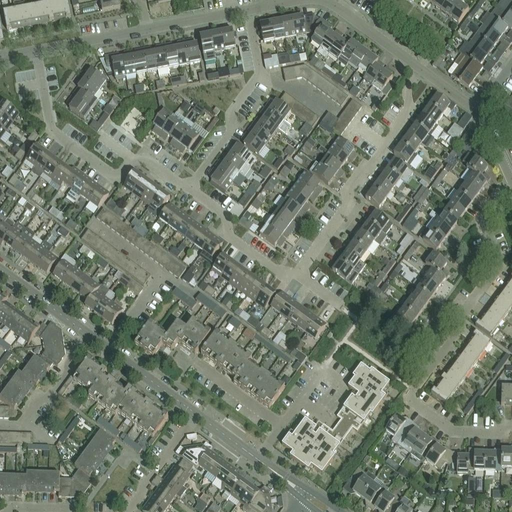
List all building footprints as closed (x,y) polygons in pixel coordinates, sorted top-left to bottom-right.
[(71,18),(67,0),(56,2),(60,20),(71,18)] [(120,9),(117,0),(107,0),(99,2),(102,12),(120,9)] [(440,11),(448,0),(435,0),(432,5),(440,11)] [(449,18),(459,4),(453,0),(448,0),(440,11),(449,18)] [(511,2),(509,0),(506,0),(500,8),(500,9),(511,17),(511,2)] [(60,20),(56,2),(46,4),(49,22),(60,20)] [(49,22),(46,4),(35,6),(38,25),(49,22)] [(458,24),(468,10),(459,4),(449,18),(458,24)] [(38,25),(35,6),(24,8),(28,27),(38,25)] [(511,17),(500,9),(500,8),(497,6),(490,16),(507,29),(511,31),(511,29),(511,17)] [(28,27),(24,8),(13,10),(17,29),(28,27)] [(17,29),(13,10),(3,12),(6,31),(17,29)] [(511,41),(503,35),(507,29),(490,16),(487,13),(479,23),(482,26),(483,26),(500,39),(504,41),(510,46),(511,42),(511,41)] [(303,17),(292,19),(295,37),(309,35),(311,29),(314,16),(314,15),(303,17)] [(319,20),(314,16),(311,29),(312,30),(319,20)] [(472,18),(469,16),(462,25),(465,28),(472,18)] [(295,37),(292,19),(281,21),(285,39),(295,37)] [(311,42),(320,49),(331,34),(329,32),(332,28),(320,19),(319,20),(312,30),(317,33),(311,42)] [(285,39),(281,21),(270,23),(274,41),(285,39)] [(274,41),(270,23),(259,25),(263,44),(274,41)] [(482,26),(476,35),(493,48),(498,42),(500,39),(483,26),(482,26)] [(232,31),(221,33),(224,51),(235,49),(232,31)] [(333,35),(331,34),(320,49),(316,53),(325,60),(328,55),(339,40),(340,40),(343,36),(336,31),(333,35)] [(224,51),(221,33),(210,35),(214,53),(224,51)] [(214,53),(210,35),(199,37),(204,63),(215,61),(214,53)] [(489,55),(493,48),(476,35),(469,45),(486,58),(489,60),(496,65),(498,62),(489,55)] [(337,61),(351,42),(345,37),(342,42),(340,40),(339,40),(328,55),(337,61)] [(200,63),(197,45),(194,45),(193,40),(185,42),(189,65),(200,63)] [(189,65),(185,42),(177,43),(178,48),(175,49),(179,67),(189,65)] [(346,68),(349,64),(360,49),(351,42),(337,61),(346,68)] [(465,43),(458,53),(461,55),(465,57),(479,68),(479,67),(484,61),(486,58),(469,45),(465,43)] [(179,67),(175,49),(172,49),(171,44),(163,46),(168,69),(179,67)] [(169,75),(168,69),(163,46),(155,47),(156,53),(154,53),(157,71),(158,77),(169,75)] [(157,71),(154,53),(151,54),(150,48),(142,50),(147,73),(157,71)] [(358,70),(369,55),(360,49),(349,64),(358,70)] [(147,73),(142,50),(134,52),(135,57),(133,57),(136,75),(147,73)] [(133,57),(132,52),(123,54),(124,59),(122,59),(125,77),(136,75),(133,57)] [(104,59),(99,60),(104,70),(106,74),(113,72),(115,80),(125,77),(122,59),(119,60),(118,55),(104,57),(104,59)] [(300,63),(299,55),(288,57),(289,65),(300,63)] [(366,76),(377,62),(369,55),(358,70),(366,76)] [(461,55),(454,64),(457,67),(475,80),(482,70),(479,67),(479,68),(465,57),(461,55)] [(271,60),(263,62),(265,70),(269,69),(279,67),(277,59),(277,56),(271,57),(271,60)] [(289,65),(288,57),(277,59),(279,67),(289,65)] [(317,70),(322,64),(313,57),(308,64),(317,70)] [(444,61),(439,57),(432,67),(437,70),(444,61)] [(489,60),(487,64),(493,68),(496,65),(489,60)] [(384,66),(377,62),(366,76),(363,80),(372,87),(383,72),(381,71),(384,66)] [(478,82),(457,67),(454,64),(448,73),(451,75),(450,76),(468,89),(473,83),(482,90),(485,87),(478,82)] [(302,79),(305,66),(294,68),(295,74),(296,80),(302,79)] [(307,82),(314,73),(305,66),(302,79),(307,82)] [(295,74),(294,68),(282,71),(283,76),(295,74)] [(383,72),(372,87),(381,94),(386,97),(392,88),(387,85),(392,79),(389,77),(393,73),(386,68),(383,72)] [(228,69),(217,71),(219,79),(229,77),(228,69)] [(91,71),(84,80),(99,91),(106,82),(91,71)] [(219,79),(217,71),(206,73),(208,81),(219,79)] [(312,86),(319,76),(314,73),(307,82),(312,86)] [(296,80),(295,74),(283,76),(284,82),(296,80)] [(316,90),(324,80),(319,76),(312,86),(316,90)] [(182,86),(181,78),(170,80),(172,88),(182,86)] [(481,79),(478,82),(485,87),(487,83),(481,79)] [(99,91),(84,80),(78,89),(93,100),(93,99),(99,91)] [(321,93),(328,83),(324,80),(316,90),(321,93)] [(326,97),(333,87),(328,83),(321,93),(326,97)] [(331,100),(338,90),(333,87),(326,97),(331,100)] [(93,100),(78,89),(73,95),(77,98),(76,100),(75,101),(90,111),(97,102),(93,99),(93,100)] [(336,104),(343,94),(338,90),(331,100),(336,104)] [(283,107),(290,97),(285,94),(278,104),(283,107)] [(348,98),(343,94),(336,104),(340,107),(348,98)] [(456,107),(443,98),(441,100),(436,96),(429,106),(442,116),(447,110),(451,113),(456,107)] [(75,101),(76,100),(71,97),(66,104),(71,107),(69,109),(84,120),(90,111),(75,101)] [(111,100),(118,105),(120,102),(114,97),(111,100)] [(287,111),(294,101),(290,97),(283,107),(287,111)] [(291,113),(287,111),(283,107),(278,104),(276,102),(274,104),(270,101),(265,108),(284,122),(291,113)] [(292,114),(299,105),(294,101),(287,111),(291,113),(292,114)] [(352,101),(348,106),(358,113),(362,108),(352,101)] [(184,103),(180,108),(186,112),(190,107),(184,103)] [(3,104),(0,108),(0,114),(11,123),(17,114),(3,104)] [(374,112),(379,106),(376,104),(371,110),(374,112)] [(297,118),(304,108),(299,105),(292,114),(297,118)] [(354,118),(358,113),(348,106),(345,111),(354,118)] [(442,116),(429,106),(422,116),(435,126),(442,116)] [(199,107),(195,113),(200,116),(204,111),(199,107)] [(284,122),(265,108),(260,114),(264,118),(263,120),(278,131),(284,122)] [(302,121),(309,112),(304,108),(297,118),(302,121)] [(105,122),(111,114),(105,109),(103,112),(104,113),(100,119),(105,122)] [(159,137),(173,117),(164,111),(153,126),(155,128),(152,132),(159,137)] [(354,118),(345,111),(341,115),(351,122),(354,118)] [(307,125),(314,115),(309,112),(302,121),(307,125)] [(328,113),(324,118),(334,125),(338,121),(328,113)] [(11,123),(0,114),(0,128),(4,132),(11,123)] [(312,129),(319,119),(314,115),(307,125),(312,129)] [(351,122),(341,115),(338,120),(347,127),(351,122)] [(435,126),(422,116),(415,125),(428,136),(430,137),(438,128),(435,126)] [(472,119),(468,116),(463,123),(467,125),(472,119)] [(170,139),(181,124),(173,117),(159,137),(165,141),(168,137),(170,139)] [(334,125),(324,118),(321,123),(327,128),(331,130),(334,125)] [(97,134),(99,131),(105,122),(100,119),(97,124),(93,121),(89,128),(97,134)] [(210,125),(213,127),(218,121),(215,119),(210,125)] [(278,131),(263,120),(261,122),(257,119),(252,125),(271,139),(278,131)] [(338,120),(338,121),(334,125),(344,132),(347,127),(338,120)] [(176,149),(190,130),(181,124),(170,139),(172,140),(169,145),(176,149)] [(190,130),(176,149),(182,154),(186,150),(193,155),(204,140),(208,135),(194,125),(190,130)] [(271,139),(252,125),(247,132),(252,135),(250,137),(246,134),(265,148),(271,139)] [(344,132),(334,125),(331,130),(340,137),(344,132)] [(428,136),(415,125),(408,135),(421,145),(428,136)] [(455,141),(462,131),(454,125),(447,135),(452,138),(455,141)] [(466,143),(473,134),(468,130),(461,140),(466,143)] [(246,134),(241,141),(245,144),(243,146),(258,157),(265,148),(246,134)] [(300,134),(296,140),(300,144),(305,138),(300,134)] [(471,147),(478,137),(473,134),(466,143),(471,147)] [(421,145),(408,135),(400,145),(414,155),(421,145)] [(450,147),(455,141),(452,138),(447,145),(450,147)] [(332,149),(347,160),(351,163),(356,156),(352,153),(354,151),(339,140),(332,149)] [(417,157),(414,155),(400,145),(393,155),(409,167),(417,157)] [(256,160),(237,146),(230,155),(249,169),(256,160)] [(26,161),(23,165),(31,171),(34,167),(45,153),(36,147),(26,161)] [(341,169),(347,160),(332,149),(329,153),(321,148),(318,152),(326,158),(341,169)] [(43,174),(54,160),(45,153),(34,167),(43,174)] [(444,163),(449,157),(445,154),(441,160),(444,163)] [(250,170),(249,169),(230,155),(224,164),(239,175),(243,178),(250,170)] [(466,169),(472,174),(473,174),(486,184),(490,179),(485,175),(483,178),(481,177),(487,169),(468,155),(462,163),(468,167),(466,169)] [(458,163),(453,159),(449,157),(444,163),(448,165),(445,168),(451,173),(458,163)] [(339,171),(341,169),(326,158),(319,166),(334,177),(339,180),(343,174),(339,171)] [(283,162),(280,159),(273,168),(277,171),(279,168),(283,162)] [(52,181),(62,167),(54,160),(43,174),(40,179),(49,185),(52,181)] [(394,160),(386,170),(400,180),(405,184),(412,174),(407,170),(394,160)] [(239,175),(224,164),(219,161),(215,167),(219,170),(217,172),(217,173),(232,184),(239,175)] [(328,186),(334,177),(319,166),(315,163),(309,172),(328,186)] [(437,172),(442,166),(438,163),(433,170),(437,172)] [(71,173),(70,172),(62,167),(52,181),(61,187),(63,184),(71,173)] [(271,172),(265,167),(258,176),(265,181),(271,172)] [(430,182),(432,179),(437,172),(433,170),(431,168),(423,178),(430,182)] [(217,173),(217,172),(213,169),(208,176),(213,179),(211,182),(226,193),(232,184),(217,173)] [(71,190),(81,176),(72,170),(70,172),(71,173),(63,184),(71,190)] [(400,180),(386,170),(379,180),(393,190),(400,180)] [(446,174),(443,172),(438,178),(442,181),(446,174)] [(132,193),(143,179),(134,173),(124,187),(132,193)] [(318,188),(319,185),(305,174),(298,183),(317,197),(322,191),(318,188)] [(479,193),(486,184),(473,174),(472,174),(465,183),(479,193)] [(75,204),(80,197),(90,183),(91,181),(86,177),(85,179),(81,176),(71,190),(66,197),(75,204)] [(279,182),(272,178),(266,186),(272,191),(279,182)] [(439,184),(442,181),(438,178),(431,188),(434,191),(439,184)] [(17,191),(21,186),(12,179),(8,184),(17,191)] [(141,200),(152,186),(143,179),(132,193),(141,200)] [(393,190),(379,180),(372,190),(386,200),(393,190)] [(89,203),(99,189),(90,183),(80,197),(89,203)] [(312,204),(317,197),(298,183),(292,192),(306,203),(308,201),(312,204)] [(472,203),(479,193),(465,183),(458,193),(472,203)] [(258,189),(252,185),(246,194),(252,198),(258,189)] [(150,206),(160,192),(152,186),(141,200),(150,206)] [(422,197),(426,190),(423,187),(418,194),(422,197)] [(98,210),(108,196),(99,189),(89,203),(98,210)] [(386,200),(372,190),(365,200),(378,210),(386,200)] [(430,193),(428,191),(426,190),(422,197),(425,199),(430,193)] [(35,204),(39,198),(30,192),(26,198),(35,204)] [(169,199),(160,192),(150,206),(159,213),(169,199)] [(305,205),(306,203),(292,192),(285,201),(304,215),(309,208),(305,205)] [(464,213),(472,203),(458,193),(451,203),(464,213)] [(244,209),(252,198),(246,194),(238,205),(244,209)] [(417,203),(422,197),(418,194),(413,200),(417,203)] [(259,195),(255,200),(253,204),(259,208),(266,200),(259,195)] [(421,206),(425,199),(422,197),(417,203),(421,206)] [(299,221),(304,215),(285,201),(279,209),(294,220),(295,218),(299,221)] [(457,223),(464,213),(451,203),(444,213),(457,223)] [(406,215),(411,208),(407,205),(402,212),(406,215)] [(168,226),(178,213),(169,206),(159,220),(168,226)] [(292,222),(294,220),(279,209),(272,218),(291,232),(296,226),(292,222)] [(101,223),(108,213),(103,210),(96,219),(101,223)] [(418,213),(414,210),(409,217),(413,220),(418,213)] [(61,223),(65,217),(60,214),(56,211),(52,217),(61,223)] [(248,230),(252,225),(247,221),(251,216),(246,212),(238,223),(248,230)] [(399,225),(406,215),(402,212),(398,218),(396,217),(393,221),(399,225)] [(432,212),(429,216),(432,219),(437,222),(450,232),(457,223),(444,213),(440,218),(432,212)] [(105,226),(113,217),(108,213),(101,223),(105,226)] [(176,233),(187,219),(178,213),(168,226),(176,233)] [(375,213),(368,223),(385,236),(393,226),(375,213)] [(110,230),(117,220),(113,217),(105,226),(110,230)] [(408,226),(413,220),(409,217),(404,224),(408,226)] [(287,239),(291,232),(272,218),(266,227),(285,241),(281,237),(282,236),(287,239)] [(185,239),(195,225),(187,219),(176,233),(185,239)] [(432,219),(425,228),(430,232),(443,242),(450,232),(437,222),(432,219)] [(2,225),(0,228),(0,245),(1,246),(3,243),(15,227),(6,220),(6,221),(2,225)] [(115,233),(122,224),(117,220),(110,230),(115,233)] [(387,237),(385,236),(368,223),(360,233),(374,243),(380,247),(387,237)] [(15,227),(3,243),(11,250),(22,236),(25,231),(16,224),(15,227)] [(120,237),(127,227),(122,224),(115,233),(120,237)] [(194,246),(204,232),(195,225),(185,239),(194,246)] [(125,241),(132,231),(127,227),(120,237),(125,241)] [(134,228),(132,231),(137,234),(142,238),(147,232),(140,227),(138,230),(134,228)] [(280,247),(285,241),(266,227),(259,236),(274,247),(276,244),(280,247)] [(85,244),(92,234),(88,231),(81,240),(85,244)] [(130,244),(137,234),(132,231),(125,241),(130,244)] [(203,252),(213,238),(204,232),(194,246),(203,252)] [(436,252),(443,242),(430,232),(422,242),(436,252)] [(374,243),(360,233),(353,242),(367,252),(374,243)] [(90,247),(97,238),(92,234),(85,244),(90,247)] [(135,248),(142,238),(137,234),(130,244),(135,248)] [(20,256),(30,242),(22,236),(11,250),(20,256)] [(407,236),(399,246),(401,248),(405,250),(409,244),(412,240),(407,236)] [(95,251),(102,241),(97,238),(90,247),(95,251)] [(139,251),(146,242),(142,238),(135,248),(139,251)] [(214,255),(222,245),(213,238),(203,252),(200,257),(211,265),(217,257),(214,255)] [(100,254),(107,245),(102,241),(95,251),(100,254)] [(29,262),(39,248),(30,242),(20,256),(29,262)] [(144,255),(151,245),(146,242),(139,251),(144,255)] [(367,252),(353,242),(346,252),(360,262),(367,252)] [(105,258),(112,248),(107,245),(100,254),(105,258)] [(149,258),(156,249),(151,245),(144,255),(149,258)] [(38,269),(48,255),(39,248),(29,262),(38,269)] [(110,262),(117,252),(112,248),(105,258),(110,262)] [(400,257),(405,250),(401,248),(396,254),(400,257)] [(154,262),(161,252),(156,249),(149,258),(154,262)] [(114,265),(121,255),(117,252),(110,262),(114,265)] [(159,265),(166,256),(161,252),(154,262),(159,265)] [(360,262),(346,252),(339,262),(358,276),(365,266),(360,262)] [(407,262),(412,255),(408,253),(403,259),(407,262)] [(57,261),(48,255),(38,269),(46,275),(57,261)] [(119,269),(126,259),(121,255),(114,265),(119,269)] [(440,273),(446,265),(433,255),(425,265),(431,270),(445,280),(449,275),(444,272),(442,274),(440,273)] [(62,283),(72,269),(76,264),(64,256),(52,273),(54,275),(53,276),(62,283)] [(164,269),(171,259),(166,256),(159,265),(164,269)] [(221,277),(231,263),(222,256),(212,270),(221,277)] [(383,258),(380,262),(386,267),(389,263),(383,258)] [(124,272),(131,262),(126,259),(119,269),(124,272)] [(169,273),(176,263),(171,259),(164,269),(169,273)] [(390,270),(395,263),(391,260),(387,267),(390,270)] [(416,278),(423,272),(412,261),(405,268),(416,278)] [(129,276),(136,266),(131,262),(124,272),(129,276)] [(358,276),(339,262),(332,272),(351,286),(358,276)] [(173,276),(180,266),(176,263),(169,273),(173,276)] [(230,283),(240,269),(231,263),(221,277),(216,283),(220,286),(225,280),(230,283)] [(134,279),(141,270),(136,266),(129,276),(134,279)] [(185,270),(180,266),(173,276),(178,280),(185,270)] [(402,268),(398,266),(394,272),(397,275),(402,268)] [(386,276),(390,270),(387,267),(382,273),(386,276)] [(71,289),(81,275),(72,269),(62,283),(71,289)] [(238,290),(249,276),(240,269),(230,283),(238,290)] [(139,283),(146,273),(141,270),(134,279),(139,283)] [(438,290),(445,280),(431,270),(424,280),(438,290)] [(194,277),(192,275),(188,272),(182,280),(188,285),(194,277)] [(392,281),(397,275),(394,272),(389,279),(392,281)] [(143,286),(150,277),(146,273),(139,283),(143,286)] [(79,296),(90,282),(81,275),(71,289),(79,296)] [(128,285),(130,282),(121,275),(117,281),(121,283),(123,281),(128,285)] [(247,296),(257,282),(249,276),(238,290),(247,296)] [(376,289),(383,279),(379,277),(372,286),(374,287),(376,289)] [(431,299),(438,290),(424,280),(417,289),(431,299)] [(88,302),(98,288),(90,282),(79,296),(88,302)] [(130,282),(128,285),(126,288),(138,297),(142,291),(130,282)] [(256,303),(266,289),(257,282),(247,296),(256,303)] [(203,283),(199,288),(204,292),(208,287),(203,283)] [(511,286),(507,283),(501,292),(511,300),(511,286)] [(388,287),(384,285),(379,291),(381,293),(383,294),(388,287)] [(94,313),(109,293),(100,286),(98,288),(88,302),(85,306),(94,313)] [(370,300),(375,293),(378,290),(376,289),(374,287),(372,291),(371,291),(367,297),(370,300)] [(196,304),(176,289),(171,295),(192,310),(196,304)] [(275,295),(266,289),(256,303),(265,309),(275,295)] [(423,309),(431,299),(417,289),(410,299),(423,309)] [(381,293),(379,291),(378,290),(375,293),(370,300),(374,303),(381,293)] [(511,307),(511,300),(501,292),(494,300),(509,311),(511,307)] [(103,320),(113,306),(109,303),(114,296),(109,293),(94,313),(103,320)] [(200,294),(195,300),(221,320),(226,313),(200,294)] [(279,315),(290,301),(281,294),(270,308),(279,315)] [(416,319),(423,309),(410,299),(403,309),(416,319)] [(509,311),(494,300),(488,309),(503,320),(509,311)] [(288,321),(298,307),(290,301),(279,315),(288,321)] [(0,323),(2,325),(13,309),(5,303),(0,309),(0,323)] [(122,312),(113,306),(103,320),(111,326),(122,312)] [(297,328),(307,314),(298,307),(288,321),(297,328)] [(10,331),(22,316),(13,309),(2,325),(10,331)] [(409,329),(416,319),(403,309),(396,319),(409,329)] [(503,320),(488,309),(481,318),(496,329),(503,320)] [(306,334),(316,320),(307,314),(297,328),(306,334)] [(19,338),(31,322),(22,316),(10,331),(19,338)] [(232,328),(237,321),(232,318),(228,324),(232,328)] [(496,329),(481,318),(475,327),(490,338),(496,329)] [(325,327),(316,320),(306,334),(315,341),(325,327)] [(186,349),(201,328),(192,321),(186,330),(177,342),(186,349)] [(237,331),(241,325),(237,321),(232,328),(237,331)] [(34,335),(39,328),(31,322),(19,338),(28,344),(35,336),(34,335)] [(143,351),(159,330),(150,323),(134,344),(143,351)] [(186,330),(177,323),(168,336),(168,337),(162,345),(171,351),(177,342),(186,330)] [(63,344),(61,332),(50,324),(47,328),(42,324),(39,328),(34,335),(35,336),(42,341),(43,347),(63,344)] [(271,327),(268,331),(264,336),(272,343),(276,337),(280,333),(271,327)] [(195,355),(210,334),(201,328),(186,349),(195,355)] [(247,329),(242,335),(251,342),(253,339),(255,336),(247,329)] [(152,358),(162,345),(168,337),(168,336),(159,330),(143,351),(152,358)] [(490,343),(476,332),(469,341),(484,352),(490,343)] [(210,361),(225,340),(216,333),(201,354),(210,361)] [(281,349),(285,344),(288,339),(280,333),(276,337),(272,343),(281,349)] [(264,342),(256,336),(255,336),(253,339),(262,346),(264,342)] [(247,338),(240,341),(242,348),(249,345),(247,338)] [(218,367),(234,347),(225,340),(210,361),(218,367)] [(484,352),(469,341),(463,350),(478,361),(484,352)] [(273,348),(264,342),(262,346),(270,352),(273,348)] [(11,348),(6,344),(2,349),(7,353),(11,348)] [(57,367),(65,356),(63,344),(43,347),(44,354),(38,361),(49,369),(53,364),(57,367)] [(294,350),(285,344),(281,349),(290,356),(294,350)] [(227,374),(242,353),(234,347),(218,367),(227,374)] [(282,355),(273,348),(270,352),(279,358),(282,355)] [(306,359),(294,350),(290,356),(298,362),(297,363),(301,366),(306,359)] [(478,361),(463,350),(456,359),(471,370),(478,361)] [(249,363),(251,360),(242,353),(227,374),(236,380),(249,363)] [(290,361),(282,355),(279,358),(288,365),(290,361)] [(509,357),(506,355),(501,361),(505,363),(509,357)] [(43,378),(49,369),(38,361),(34,358),(28,367),(43,378)] [(471,370),(456,359),(450,368),(465,379),(471,370)] [(74,379),(73,381),(82,387),(97,366),(88,360),(78,373),(74,379)] [(242,390),(258,369),(249,363),(236,380),(233,383),(242,390)] [(296,372),(301,366),(297,363),(293,369),(296,372)] [(106,373),(97,366),(82,387),(90,393),(103,376),(104,376),(106,373)] [(354,379),(351,384),(348,388),(354,393),(336,418),(341,421),(332,433),(324,426),(326,423),(325,423),(319,431),(305,421),(294,435),(291,433),(281,446),(292,454),(290,457),(308,471),(309,470),(312,473),(314,470),(321,475),(335,457),(333,455),(352,429),(357,433),(370,415),(372,416),(387,395),(383,392),(389,384),(371,371),(369,373),(361,366),(352,378),(354,379)] [(496,375),(501,369),(497,366),(493,372),(496,375)] [(36,387),(43,378),(28,367),(21,376),(33,384),(33,385),(36,387)] [(465,379),(450,368),(443,376),(458,387),(465,379)] [(251,397),(266,376),(258,369),(242,390),(251,397)] [(26,393),(33,385),(33,384),(21,376),(18,373),(12,382),(26,393)] [(112,382),(104,376),(103,376),(90,393),(88,397),(97,403),(112,382)] [(260,403),(275,382),(266,376),(251,397),(260,403)] [(458,387),(443,376),(437,385),(452,396),(458,387)] [(20,402),(26,393),(12,382),(5,391),(20,402)] [(121,389),(112,382),(97,403),(106,410),(121,389)] [(284,389),(275,382),(260,403),(269,410),(284,389)] [(452,396),(437,385),(430,394),(445,405),(452,396)] [(511,406),(511,388),(501,387),(500,406),(511,406)] [(117,413),(132,392),(128,389),(126,392),(121,389),(106,410),(115,416),(117,413)] [(14,411),(20,402),(5,391),(0,397),(0,400),(9,408),(14,411)] [(140,398),(132,392),(117,413),(125,419),(140,398)] [(149,404),(140,398),(125,419),(134,425),(149,404)] [(142,432),(158,411),(149,404),(134,425),(142,432)] [(168,418),(158,411),(142,432),(152,439),(152,438),(157,432),(168,418)] [(396,445),(412,424),(405,419),(403,419),(402,421),(396,417),(385,432),(394,438),(391,441),(396,445)] [(419,429),(412,424),(396,445),(401,449),(404,445),(412,451),(423,437),(418,433),(419,431),(419,429)] [(67,439),(71,433),(67,430),(63,436),(67,439)] [(100,432),(94,441),(109,452),(115,443),(100,432)] [(428,441),(423,437),(412,451),(426,461),(436,447),(437,447),(439,444),(432,438),(430,439),(428,441)] [(102,461),(109,452),(94,441),(87,450),(102,461)] [(202,449),(193,450),(196,470),(198,467),(209,453),(212,449),(205,444),(202,449)] [(511,446),(510,447),(508,448),(508,451),(501,451),(501,469),(511,469),(511,446)] [(447,466),(452,453),(445,449),(443,449),(442,451),(437,447),(436,447),(426,461),(439,471),(445,464),(447,466)] [(196,470),(193,450),(184,451),(180,448),(175,454),(183,460),(193,467),(196,470)] [(484,472),(485,454),(478,454),(478,451),(477,450),(468,449),(468,458),(467,472),(468,472),(484,472)] [(96,469),(102,461),(87,450),(81,458),(96,469)] [(501,469),(501,451),(493,450),(492,452),(491,454),(485,454),(484,472),(501,473),(501,469)] [(207,473),(217,459),(209,453),(198,467),(207,473)] [(468,458),(461,458),(461,455),(460,453),(452,453),(447,466),(457,466),(457,476),(468,476),(468,472),(467,472),(468,458)] [(89,478),(96,469),(81,458),(74,467),(78,471),(78,470),(89,478)] [(216,480),(226,466),(217,459),(207,473),(216,480)] [(193,467),(183,460),(179,465),(190,472),(193,467)] [(386,460),(384,463),(391,469),(393,466),(386,460)] [(186,477),(190,472),(179,465),(176,469),(175,469),(168,477),(182,488),(189,479),(186,477)] [(235,472),(226,466),(216,480),(224,486),(233,475),(235,472)] [(400,468),(397,473),(404,479),(407,474),(400,468)] [(361,499),(376,479),(367,473),(366,475),(358,469),(349,481),(357,487),(353,493),(361,499)] [(94,481),(89,478),(78,470),(78,471),(71,480),(80,499),(94,481)] [(37,492),(37,474),(26,474),(26,478),(26,492),(37,492)] [(48,493),(48,474),(37,474),(37,492),(48,493)] [(59,480),(59,475),(48,474),(48,493),(58,493),(59,480)] [(225,503),(231,495),(241,481),(233,475),(224,486),(222,489),(226,492),(220,500),(225,503)] [(15,496),(16,477),(5,477),(4,495),(15,496)] [(26,478),(16,477),(15,496),(26,496),(26,492),(26,478)] [(186,491),(182,488),(168,477),(162,486),(176,497),(180,500),(186,491)] [(374,509),(385,494),(388,490),(382,486),(382,484),(376,479),(361,499),(366,503),(365,505),(365,507),(372,511),(375,509),(374,509)] [(71,480),(59,480),(58,493),(58,498),(80,499),(71,480)] [(240,502),(250,488),(241,481),(231,495),(240,502)] [(176,497),(162,486),(155,495),(169,505),(176,497)] [(264,487),(258,494),(259,494),(248,508),(268,505),(267,496),(270,492),(264,487)] [(259,494),(258,494),(250,488),(240,502),(245,506),(242,509),(242,511),(253,511),(248,508),(259,494)] [(392,511),(399,504),(385,494),(374,509),(375,509),(378,511),(392,511)] [(164,511),(169,505),(155,495),(149,504),(159,511),(164,511)] [(409,511),(405,508),(409,502),(403,498),(399,504),(392,511),(409,511)]
